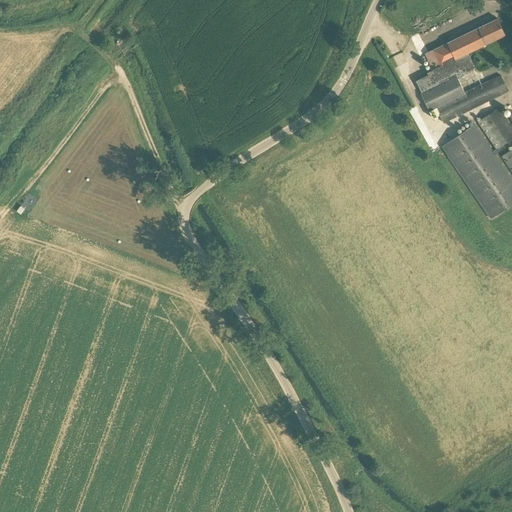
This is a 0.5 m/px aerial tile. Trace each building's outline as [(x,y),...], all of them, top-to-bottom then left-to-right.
[(498,19),(420,57),(428,73),(468,53),(506,35),(498,19)] [(123,44),(118,47),(121,51),(127,47),(125,43),(123,44)] [(468,53),(428,73),(435,87),(422,94),(430,111),(437,108),(444,123),(509,91),(502,76),(466,93),(458,77),(476,68),(468,53)] [(498,149),(493,151),(496,155),(511,144),(511,149),(503,156),(511,169),(511,126),(499,108),(479,122),(498,149)] [(511,205),(511,178),(496,155),(493,151),(475,125),(443,147),(492,219),(511,205)]
